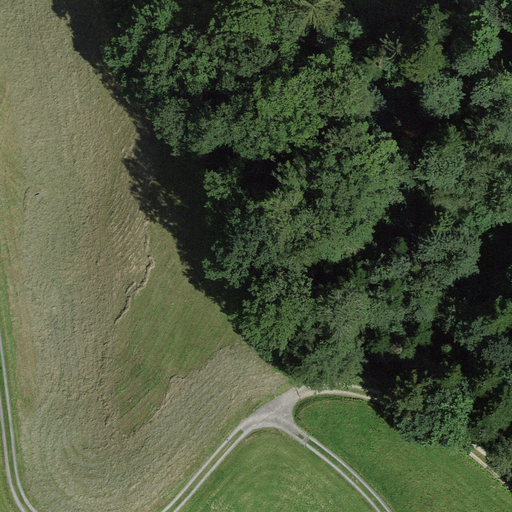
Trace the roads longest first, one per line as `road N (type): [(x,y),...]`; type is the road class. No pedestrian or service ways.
road 1 (track): [(255,425),(293,402),(328,395),(371,400),(511,488)]
road 2 (track): [(175,511),(255,425),(274,422),(300,435),(384,511)]
road 3 (track): [(0,363),(14,481),(27,511)]
